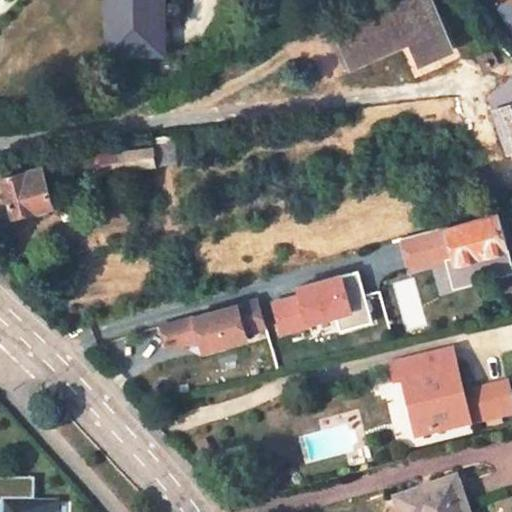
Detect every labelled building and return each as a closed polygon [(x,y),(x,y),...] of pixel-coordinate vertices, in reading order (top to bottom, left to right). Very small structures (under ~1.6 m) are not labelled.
[(161,53),(160,0),(112,0),(112,53),(161,53)] [(378,0),(332,20),(338,33),(405,4),(403,0),(378,0)] [(455,49),(433,0),(414,0),(405,4),(338,33),(353,67),(411,41),(421,64),(455,49)] [(497,65),(492,52),(479,58),(485,71),(497,65)] [(177,164),(174,136),(155,138),(156,148),(158,166),(177,164)] [(120,144),(95,147),(98,173),(128,170),(158,166),(156,148),(121,152),(120,144)] [(54,207),(43,168),(5,178),(16,217),(54,207)] [(458,262),(508,248),(498,215),(449,229),(458,262)] [(422,267),(415,243),(386,251),(392,274),(422,267)] [(277,336),(335,323),(337,330),(385,320),(378,291),(362,295),(357,272),(292,286),(294,295),(269,301),(277,336)] [(245,335),(264,330),(257,302),(160,329),(166,351),(200,341),(203,354),(247,342),(245,335)] [(408,379),(421,436),(471,425),(462,389),(453,351),(397,365),(401,381),(408,379)] [(503,381),(462,389),(471,425),(510,415),(503,381)] [(468,511),(457,479),(398,499),(402,511),(468,511)] [(5,502),(5,511),(14,511),(14,501),(5,502)] [(57,511),(57,502),(14,501),(14,511),(57,511)]
